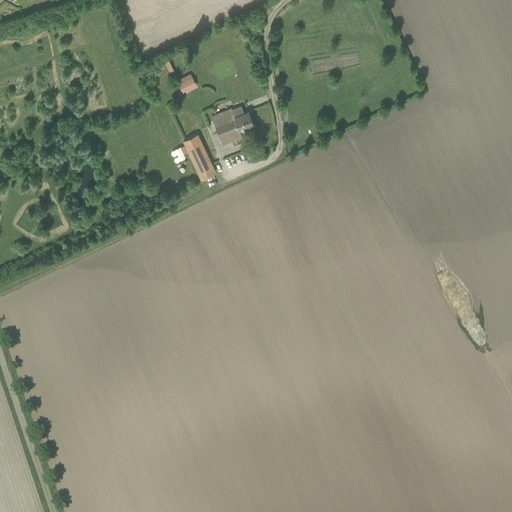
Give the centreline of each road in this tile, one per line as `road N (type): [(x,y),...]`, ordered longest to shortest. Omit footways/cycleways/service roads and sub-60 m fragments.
road 1 (track): [(0,291),(242,181)]
road 2 (track): [(0,346),(55,511)]
